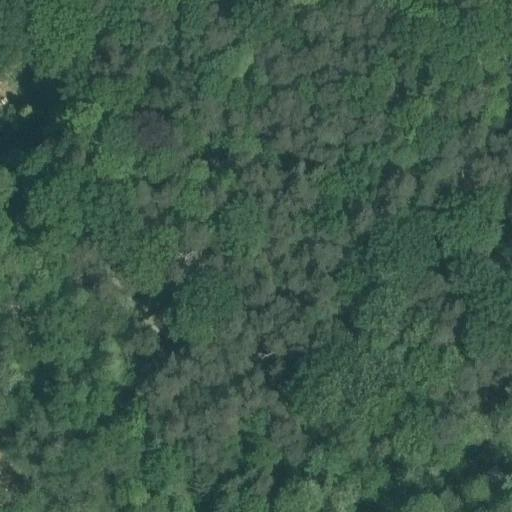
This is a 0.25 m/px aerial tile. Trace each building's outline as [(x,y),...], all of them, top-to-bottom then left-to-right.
[(177,102),(168,92),(161,99),(170,108),(177,102)] [(223,177),(224,164),(204,161),(203,169),(207,170),(207,174),(223,177)] [(44,235),(38,240),(47,249),(52,243),(44,235)] [(140,326),(126,334),(134,347),(147,338),(140,326)] [(353,396),(359,406),(376,395),(370,385),(353,396)] [(487,476),(494,484),(502,477),(495,469),(487,476)]
